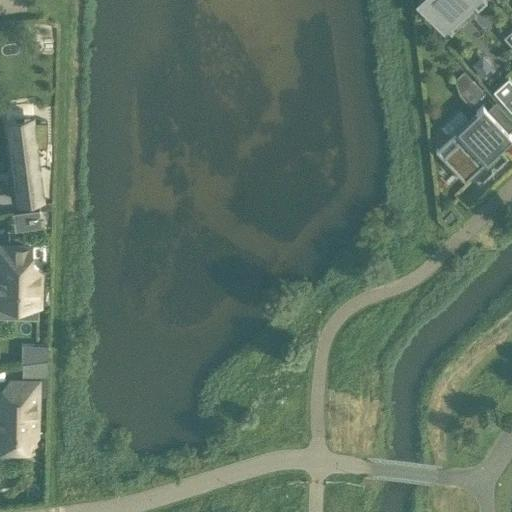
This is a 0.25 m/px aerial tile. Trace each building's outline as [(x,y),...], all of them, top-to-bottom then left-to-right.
[(420,0),(442,24),(469,0),(477,9),(486,1),(485,0),(420,0)] [(463,69),(453,78),(458,93),(465,86),(476,98),(484,91),(473,79),(463,69)] [(511,89),(511,81),(508,76),(492,90),(501,99),(511,89)] [(511,135),(482,105),(435,149),(464,180),(511,135)] [(32,112),(5,116),(9,144),(13,176),(8,177),(9,185),(14,185),(16,200),(43,196),(36,145),(46,145),(47,120),(33,119),(32,112)] [(52,207),(52,202),(51,200),(38,202),(39,209),(52,207)] [(39,208),(12,212),(14,229),(41,226),(39,208)] [(13,309),(17,313),(31,313),(35,309),(35,303),(38,303),(39,271),(28,271),(29,246),(0,245),(0,302),(13,303),(13,309)] [(35,344),(34,361),(47,359),(48,345),(35,344)] [(47,375),(47,359),(34,361),(22,363),(22,375),(47,375)] [(0,403),(0,455),(1,456),(4,457),(5,458),(7,458),(10,457),(12,456),(13,455),(15,453),(16,452),(17,450),(17,449),(18,447),(20,447),(20,433),(35,433),(36,381),(10,380),(9,404),(0,403)]
